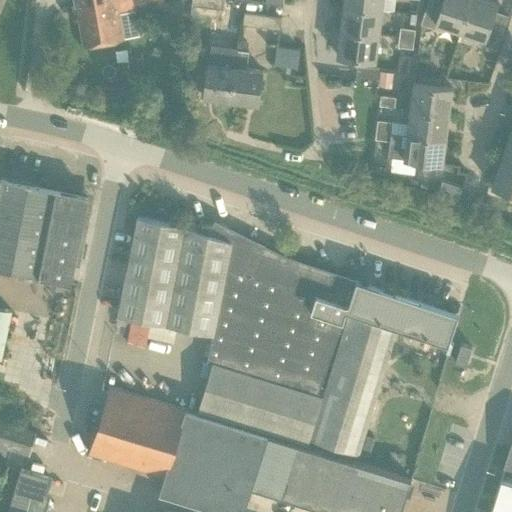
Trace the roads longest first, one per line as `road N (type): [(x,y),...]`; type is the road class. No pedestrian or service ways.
road 1 (tertiary): [(511,274),(120,143)]
road 2 (unclassified): [(58,431),(120,143)]
road 3 (unclassified): [(461,511),(511,352)]
road 4 (tertiary): [(120,143),(0,114)]
